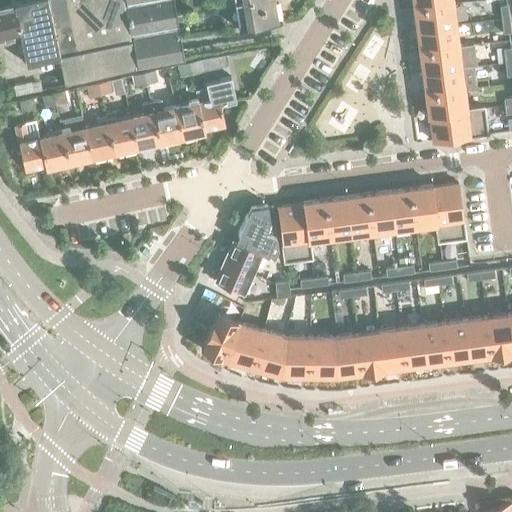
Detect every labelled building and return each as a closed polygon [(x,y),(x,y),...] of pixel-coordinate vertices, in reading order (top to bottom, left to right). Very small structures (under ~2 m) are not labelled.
[(58,56),(46,0),(19,0),(0,4),(0,39),(20,35),(26,63),(58,56)] [(70,0),(46,0),(58,56),(82,51),(70,0)] [(70,0),(82,51),(58,56),(64,83),(135,65),(123,0),(70,0)] [(173,0),(124,0),(131,33),(178,25),(173,0)] [(275,0),(232,0),(237,27),(278,20),(275,0)] [(453,2),(413,7),(416,28),(455,23),(453,2)] [(506,3),(498,4),(500,18),(508,17),(506,3)] [(508,17),(500,18),(502,32),(510,31),(508,17)] [(455,23),(416,28),(417,37),(419,50),(458,45),(455,23)] [(178,25),(131,33),(136,66),(183,58),(178,25)] [(458,45),(419,50),(421,71),(461,66),(458,45)] [(510,47),(502,48),(504,62),(511,60),(510,47)] [(189,60),(192,71),(211,67),(209,56),(189,60)] [(179,74),(192,71),(189,60),(176,62),(179,74)] [(461,66),(421,71),(424,93),(464,87),(461,66)] [(146,82),(158,80),(155,68),(143,70),(146,82)] [(146,82),(143,70),(131,73),(134,84),(146,82)] [(198,98),(205,127),(225,122),(220,102),(236,98),(230,74),(205,80),(207,86),(195,88),(197,98),(198,98)] [(101,92),(112,90),(109,78),(98,80),(101,92)] [(101,92),(98,80),(86,83),(89,95),(101,92)] [(464,87),(424,93),(427,113),(429,112),(466,107),(464,87)] [(67,100),(64,88),(52,91),(55,102),(67,100)] [(43,105),(55,102),(52,91),(41,93),(43,105)] [(511,95),(503,97),(504,105),(511,103),(511,95)] [(30,96),(18,99),(20,111),(33,108),(30,96)] [(160,141),(183,135),(175,103),(162,106),(161,98),(150,100),(151,105),(160,141)] [(205,127),(198,98),(197,98),(175,103),(183,135),(206,130),(205,127)] [(129,113),(137,146),(160,141),(151,105),(143,107),(144,110),(129,113)] [(429,112),(432,140),(487,133),(484,105),(466,107),(429,112)] [(105,112),(106,115),(114,151),(137,146),(129,113),(117,116),(115,109),(105,112)] [(97,120),(84,123),(91,156),(114,151),(106,115),(96,117),(97,120)] [(44,162),(38,134),(28,136),(24,121),(14,123),(24,167),(44,162)] [(60,126),(69,162),(91,156),(84,123),(69,127),(69,124),(60,126)] [(60,126),(53,127),(53,130),(38,134),(44,162),(46,167),(69,162),(60,126)] [(458,181),(432,185),(437,223),(436,223),(438,239),(465,236),(458,182),(458,181)] [(432,183),(410,186),(415,225),(436,223),(437,223),(432,185),(432,183)] [(410,186),(389,189),(394,228),(415,225),(410,186)] [(389,189),(367,191),(372,231),(394,228),(389,189)] [(367,191),(346,194),(351,234),(372,231),(367,191)] [(346,194),(324,197),(330,237),(351,234),(346,194)] [(324,197),(303,200),(303,202),(308,239),(309,239),(330,237),(324,197)] [(303,202),(277,205),(284,259),(311,256),(309,239),(308,239),(303,202)] [(233,239),(261,252),(275,258),(278,251),(277,243),(277,241),(276,233),(274,218),(273,218),(269,218),(267,203),(250,205),(247,213),(245,212),(233,239)] [(232,238),(223,258),(253,271),(255,266),(256,264),(257,262),(258,258),(260,254),(261,252),(233,239),(232,238)] [(223,258),(214,279),(223,283),(223,284),(234,289),(235,288),(244,292),(248,281),(266,289),(270,290),(272,287),(273,284),(275,281),(273,281),(262,275),(253,271),(223,258)] [(455,258),(442,259),(443,267),(456,266),(455,258)] [(429,269),(443,267),(442,259),(428,261),(429,269)] [(399,265),(400,273),(414,271),(413,263),(399,265)] [(386,275),(400,273),(399,265),(385,267),(386,275)] [(494,268),(480,270),(481,278),(495,276),(494,268)] [(370,269),(356,271),(357,279),(371,277),(370,269)] [(467,280),(481,278),(480,270),(466,272),(467,280)] [(343,280),(357,279),(356,271),(342,273),(343,280)] [(437,275),(438,283),(452,282),(451,274),(437,275)] [(327,275),(313,276),(314,284),(328,282),(327,275)] [(424,285),(438,283),(437,275),(423,277),(424,285)] [(300,286),(314,284),(313,276),(299,278),(300,286)] [(273,284),(274,289),(288,287),(287,279),(273,281),(275,281),(273,284)] [(394,281),(395,289),(409,287),(408,279),(394,281)] [(381,291),(395,289),(394,281),(380,283),(381,291)] [(351,287),(352,295),(366,293),(365,285),(351,287)] [(289,295),(288,287),(274,289),(275,297),(289,295)] [(338,296),(352,295),(351,287),(337,288),(338,296)] [(226,346),(238,320),(217,310),(200,347),(221,356),(226,346)] [(511,349),(507,311),(485,314),(491,354),(511,351),(511,349)] [(485,314),(464,316),(469,357),(491,354),(485,314)] [(464,316),(443,319),(448,359),(469,357),(464,316)] [(443,319),(421,322),(427,362),(448,359),(443,319)] [(235,349),(242,321),(241,321),(240,321),(238,320),(226,346),(235,349)] [(242,321),(235,349),(232,360),(253,366),(263,327),(242,321)] [(421,322),(400,325),(405,365),(427,362),(421,322)] [(400,325),(378,328),(384,368),(405,365),(400,325)] [(263,327),(253,366),(273,372),(277,359),(284,333),(263,327)] [(378,328),(357,331),(362,371),(384,368),(378,328)] [(336,333),(341,373),(362,371),(357,331),(336,333)] [(277,359),(288,361),(288,333),(286,333),(284,333),(277,359)] [(288,361),(288,374),(309,374),(310,334),(288,333),(288,361)] [(331,334),(331,374),(336,374),(341,373),(336,333),(334,334),(331,334)] [(310,334),(309,374),(331,374),(331,334),(310,334)] [(228,359),(232,360),(235,349),(226,346),(221,356),(224,358),(226,359),(228,359)] [(280,374),(288,374),(288,361),(277,359),(273,372),(278,373),(280,374)] [(511,511),(511,500),(496,506),(498,511),(511,511)]
